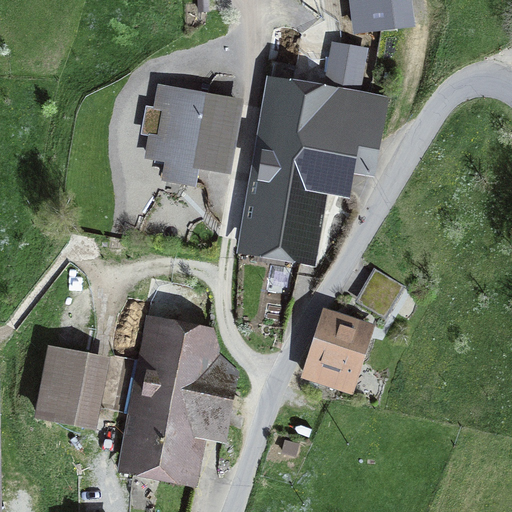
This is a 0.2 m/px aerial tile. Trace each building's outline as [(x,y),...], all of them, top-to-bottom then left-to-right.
[(395,0),(353,0),(358,31),(399,25),(395,0)] [(302,66),(275,61),(242,247),(253,249),(255,243),(304,252),(316,188),(344,193),(348,172),(371,176),(385,101),(298,85),(302,66)] [(223,171),(236,101),(163,88),(159,108),(166,110),(161,138),(154,137),(150,158),(170,161),(166,180),(192,185),(195,166),(223,171)] [(227,185),(208,182),(202,216),(222,219),(227,185)] [(402,287),(379,274),(362,303),(385,316),(402,287)] [(361,366),(355,364),(365,335),(326,322),(306,378),(345,391),(348,385),(357,388),(360,378),(357,377),(361,366)] [(210,353),(214,333),(161,323),(133,463),(185,473),(192,435),(219,441),(229,388),(233,389),(237,372),(221,355),(210,353)] [(81,423),(94,359),(52,351),(39,414),(81,423)] [(103,511),(102,476),(80,477),(79,511),(103,511)]
